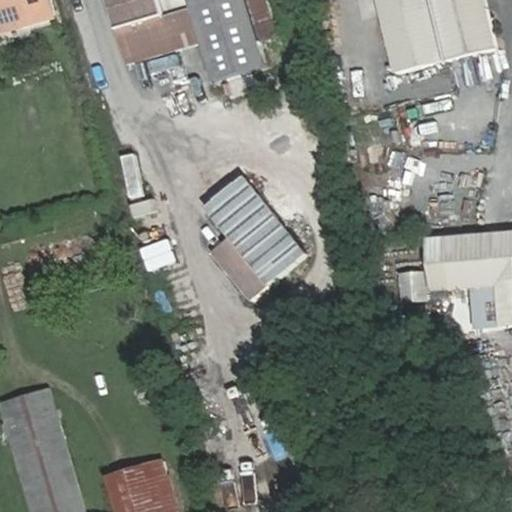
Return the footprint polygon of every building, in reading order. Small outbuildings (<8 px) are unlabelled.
[(0,0),(0,23),(18,19),(21,28),(56,17),(50,0),(0,0)] [(110,0),(118,30),(128,65),(205,44),(216,84),(267,70),(261,46),(248,0),(110,0)] [(267,0),(248,0),(261,46),(278,41),(267,0)] [(371,0),(393,78),(492,51),(478,0),(371,0)] [(0,33),(21,28),(18,19),(0,23),(0,33)] [(131,199),(144,198),(139,154),(125,156),(131,199)] [(242,181),(207,216),(233,243),(217,258),(260,303),(312,252),(242,181)] [(500,284),(503,326),(511,324),(511,231),(429,239),(434,291),(500,284)] [(34,253),(40,273),(107,256),(102,237),(34,253)] [(176,243),(162,248),(169,271),(184,267),(176,243)] [(400,273),(402,305),(430,304),(428,272),(400,273)] [(4,405),(34,511),(87,511),(53,392),(4,405)] [(179,511),(165,462),(109,480),(118,511),(179,511)]
